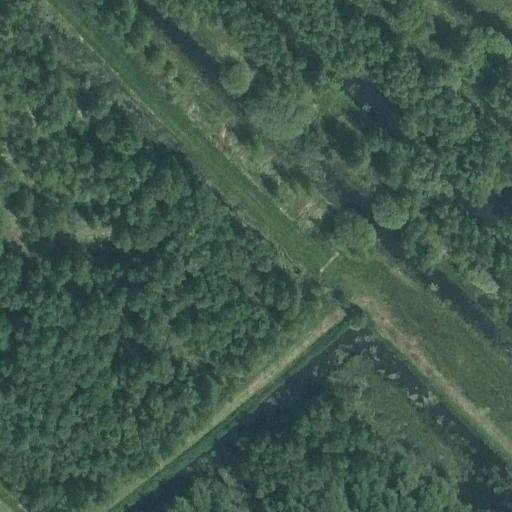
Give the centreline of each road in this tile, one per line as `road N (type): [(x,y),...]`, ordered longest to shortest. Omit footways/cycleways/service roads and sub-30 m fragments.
road 1 (track): [(95,511),(365,301),(511,447)]
road 2 (track): [(365,301),(64,0)]
